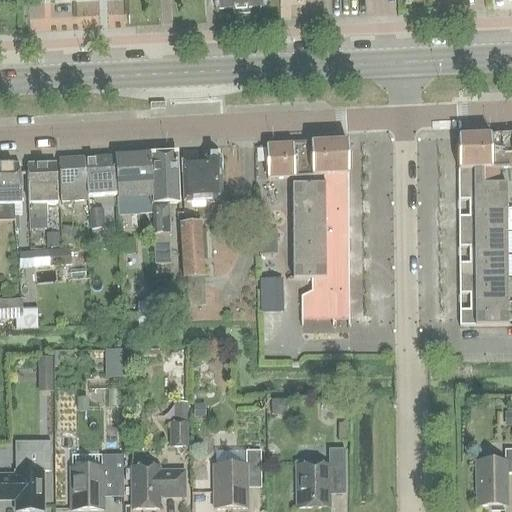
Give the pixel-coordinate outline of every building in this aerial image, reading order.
[(214,0),(215,12),(264,10),(263,0),(214,0)] [(458,203),(468,203),(468,211),(506,210),(506,186),(498,186),(497,170),(511,169),(511,137),(457,140),(457,172),(460,172),(460,178),(457,178),(458,203)] [(347,145),(308,147),(259,149),(259,150),(265,150),(267,181),(303,179),(303,187),(291,187),(292,280),(286,280),(286,282),(311,281),(311,294),(300,299),(301,328),(302,328),(302,320),(316,320),(316,322),(317,322),(317,320),(332,320),(332,328),(333,328),(333,320),(347,320),(347,328),(349,328),(347,145)] [(176,155),(150,156),(152,196),(153,237),(169,237),(168,206),(178,206),(176,155)] [(150,156),(115,159),(117,196),(118,198),(152,196),(150,156)] [(221,174),(221,162),(216,158),(208,158),(203,164),(181,165),(181,177),(182,177),(183,205),(190,205),(190,204),(212,203),(220,203),(220,174),(221,174)] [(115,159),(85,160),(87,198),(117,196),(115,159)] [(87,202),(87,198),(85,160),(58,161),(60,203),(87,202)] [(57,206),(55,165),(27,166),(29,234),(46,233),(46,206),(57,206)] [(0,167),(0,222),(14,222),(13,206),(20,206),(19,166),(0,167)] [(506,222),(506,210),(468,211),(468,219),(458,219),(458,234),(506,233),(506,222)] [(103,211),(88,212),(90,232),(105,230),(103,211)] [(204,307),(202,280),(204,280),(201,224),(179,225),(183,289),(186,289),(188,308),(204,307)] [(66,247),(77,247),(77,232),(66,232),(66,247)] [(506,249),(506,233),(458,234),(458,250),(469,249),(469,257),(507,256),(506,249)] [(59,235),(46,235),(46,250),(59,250),(59,235)] [(169,246),(154,246),(155,265),(170,265),(169,246)] [(70,251),(48,253),(49,269),(71,267),(70,251)] [(458,276),(458,281),(507,280),(507,275),(507,256),(469,257),(469,265),(458,265),(458,276)] [(469,302),(469,304),(507,303),(507,301),(507,280),(458,281),(459,296),(469,296),(469,302)] [(261,282),(262,314),(280,314),(280,282),(261,282)] [(21,302),(0,302),(0,321),(15,321),(22,321),(21,310),(21,302)] [(507,328),(507,303),(469,304),(469,312),(459,312),(459,328),(507,328)] [(155,330),(155,329),(154,308),(138,309),(139,331),(155,330)] [(22,321),(15,321),(15,331),(37,330),(36,309),(21,310),(22,321)] [(104,363),(121,363),(121,351),(104,351),(104,363)] [(38,377),(52,377),(52,359),(37,359),(38,377)] [(173,404),(173,425),(186,425),(186,404),(173,404)] [(204,406),(193,406),(193,420),(204,420),(204,406)] [(173,425),(170,425),(170,449),(186,449),(186,425),(173,425)] [(348,443),(348,425),(339,425),(339,443),(348,443)] [(344,451),(328,452),(328,468),(296,468),(297,511),(329,510),(328,480),(344,479),(344,451)] [(491,508),(490,511),(502,511),(502,508),(506,508),(505,476),(511,476),(511,452),(504,452),(504,464),(477,464),(477,509),(491,508)] [(260,453),(245,453),(245,468),(213,468),(213,511),(247,511),(247,481),(261,481),(260,453)] [(0,502),(9,502),(15,502),(14,511),(42,511),(43,485),(50,485),(50,455),(14,455),(14,478),(0,477),(0,502)] [(114,458),(101,458),(101,470),(70,470),(70,511),(102,511),(102,482),(114,482),(114,458)] [(131,470),(131,511),(154,511),(159,511),(158,498),(164,498),(164,500),(184,499),(183,474),(158,474),(158,469),(131,470)]
